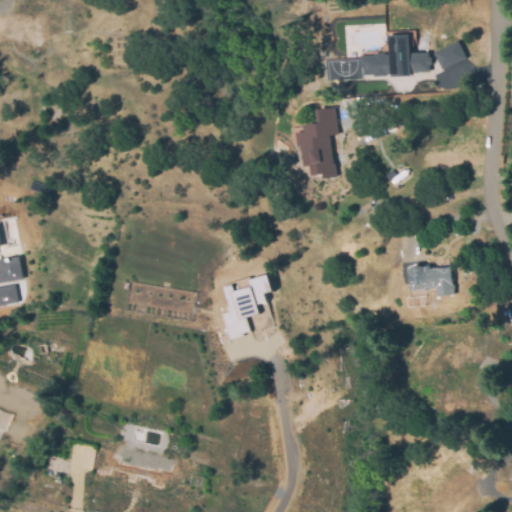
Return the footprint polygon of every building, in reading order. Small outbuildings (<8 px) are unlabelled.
[(405,36),(406,54),(426,52),(426,58),(428,58),(429,65),(426,65),(427,72),(407,74),(407,76),(387,77),(387,75),(361,76),(360,65),(358,65),(357,56),(386,55),(385,37),(405,36)] [(431,52),(456,41),(463,58),(439,69),(431,52)] [(325,137),(330,164),(331,164),(333,177),(319,179),(318,174),(308,176),(306,166),(300,167),(297,145),(294,146),(292,134),(301,133),(300,126),(313,124),(311,111),(331,108),(334,121),(336,136),(325,137)] [(0,261),(17,259),(20,280),(0,283),(0,288),(13,286),(15,303),(0,305),(0,261)] [(453,295),(452,266),(409,268),(410,290),(436,289),(436,296),(453,295)] [(268,292),(260,295),(262,302),(253,305),(256,314),(243,318),(247,331),(239,333),(240,336),(226,340),(221,323),(223,322),(220,315),(225,313),(223,307),(226,306),(220,288),(228,286),(231,293),(247,287),(245,282),(263,276),(268,292)]
